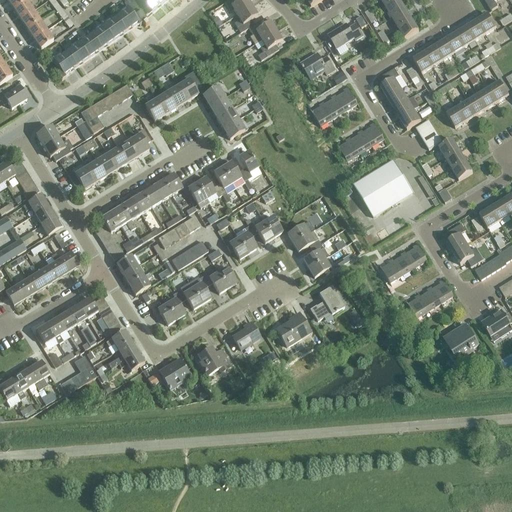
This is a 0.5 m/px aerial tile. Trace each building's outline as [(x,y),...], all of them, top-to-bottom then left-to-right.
[(26,2),(24,0),(7,0),(7,1),(13,11),(26,2)] [(58,7),(53,0),(48,0),(47,1),(54,10),(58,7)] [(163,3),(160,0),(140,0),(140,1),(151,14),(163,3)] [(237,17),(251,8),(246,0),(242,0),(239,2),(237,0),(231,0),(224,4),(230,13),(233,11),(237,17)] [(305,0),(311,8),(324,0),(305,0)] [(379,0),(385,9),(398,0),(379,0)] [(398,0),(385,9),(391,19),(405,11),(398,0)] [(499,0),(483,0),(490,12),(497,8),(494,3),(499,0)] [(33,12),(26,2),(13,11),(20,20),(33,12)] [(134,3),(126,8),(127,10),(137,24),(139,26),(141,25),(144,23),(146,21),(134,3)] [(237,17),(240,22),(234,26),(240,35),(249,30),(254,26),(251,21),(257,17),(251,8),(237,17)] [(62,20),(66,17),(61,10),(57,13),(62,20)] [(137,24),(127,10),(115,19),(125,33),(137,24)] [(368,19),(373,16),(369,11),(365,13),(368,19)] [(411,21),(405,11),(391,19),(398,30),(411,21)] [(39,22),(33,12),(20,20),(27,30),(39,22)] [(376,21),(373,16),(368,19),(371,24),(376,21)] [(477,22),(485,36),(496,30),(488,16),(477,22)] [(73,26),(66,17),(62,20),(69,29),(73,26)] [(217,17),(212,20),(218,29),(223,25),(217,17)] [(361,29),(366,27),(361,18),(356,21),(361,29)] [(115,19),(102,27),(112,41),(125,33),(115,19)] [(254,47),(261,42),(276,33),(270,24),(267,25),(264,20),(260,22),(254,26),(249,30),(253,36),(249,39),(254,47)] [(411,21),(398,30),(404,41),(418,32),(411,21)] [(39,22),(27,30),(33,40),(46,32),(39,22)] [(485,36),(477,22),(466,29),(475,43),(485,36)] [(355,42),(363,37),(355,25),(348,29),(346,25),(328,36),(336,50),(354,40),(355,42)] [(102,27),(90,36),(100,50),(112,41),(102,27)] [(475,43),(466,29),(456,35),(464,49),(475,43)] [(53,42),(46,32),(33,40),(40,50),(53,42)] [(381,40),(386,37),(382,32),(377,35),(381,40)] [(276,33),(261,42),(264,47),(260,50),(263,54),(258,57),(261,63),(279,51),(276,46),(282,43),(276,33)] [(456,35),(445,42),(454,56),(464,49),(456,35)] [(90,36),(78,45),(88,59),(100,50),(90,36)] [(389,42),(386,37),(381,40),(384,45),(389,42)] [(445,42),(434,48),(443,62),(454,56),(445,42)] [(492,48),(495,53),(501,49),(498,44),(492,48)] [(88,59),(78,45),(66,54),(76,68),(88,59)] [(434,48),(424,54),(433,68),(443,62),(434,48)] [(495,53),(492,48),(487,51),(490,56),(495,53)] [(53,63),(60,72),(63,77),(64,76),(76,68),(66,54),(53,63)] [(433,68),(424,54),(413,61),(422,75),(433,68)] [(326,77),(335,72),(327,58),(321,62),(317,55),(300,66),(309,80),(314,76),(316,79),(325,74),(326,77)] [(471,61),(474,65),(479,62),(476,57),(471,61)] [(474,65),(471,61),(466,64),(469,69),(474,65)] [(5,68),(0,70),(0,85),(11,78),(5,68)] [(411,81),(418,77),(412,68),(406,72),(411,81)] [(450,74),(453,78),(458,75),(455,70),(450,74)] [(387,100),(401,91),(394,81),(399,78),(394,71),(381,79),(385,86),(380,89),(387,100)] [(63,77),(60,72),(56,75),(61,82),(65,79),(64,76),(63,77)] [(466,75),(469,80),(474,77),(471,72),(466,75)] [(178,88),(187,103),(198,97),(195,92),(202,88),(193,74),(186,78),(188,81),(178,88)] [(343,74),(333,80),(337,87),(347,81),(343,74)] [(453,78),(450,74),(445,77),(448,82),(453,78)] [(469,80),(466,75),(460,78),(463,83),(469,80)] [(423,86),(418,77),(411,81),(417,90),(423,86)] [(500,83),(489,90),(497,104),(508,97),(500,83)] [(432,92),(437,89),(434,84),(429,87),(432,92)] [(0,90),(0,102),(3,107),(7,105),(11,111),(26,101),(19,90),(14,93),(9,85),(0,90)] [(450,85),(444,88),(447,93),(453,90),(450,85)] [(121,90),(127,100),(133,97),(126,86),(121,90)] [(177,88),(167,95),(176,110),(187,103),(177,88)] [(447,93),(444,88),(439,92),(442,96),(447,93)] [(210,109),(225,100),(218,89),(203,98),(210,109)] [(121,90),(116,93),(122,103),(127,100),(121,90)] [(344,94),(336,99),(345,114),(357,106),(347,90),(343,93),(344,94)] [(497,104),(489,90),(478,97),(487,111),(497,104)] [(407,102),(401,91),(387,100),(393,110),(407,102)] [(122,103),(116,93),(111,96),(117,106),(122,103)] [(167,95),(156,101),(165,117),(176,110),(167,95)] [(117,106),(111,96),(106,99),(112,109),(117,106)] [(427,104),(432,101),(429,96),(424,99),(427,104)] [(336,99),(335,97),(331,100),(332,102),(324,107),(333,121),(345,114),(336,99)] [(478,97),(468,103),(476,117),(487,111),(478,97)] [(112,109),(106,99),(101,102),(107,112),(112,109)] [(225,100),(210,109),(216,120),(231,111),(225,100)] [(165,117),(156,101),(145,108),(154,123),(165,117)] [(432,101),(427,104),(431,109),(435,106),(432,101)] [(101,102),(95,105),(102,116),(107,112),(101,102)] [(414,112),(407,102),(393,110),(400,121),(414,112)] [(476,117),(468,103),(457,109),(466,123),(476,117)] [(102,116),(95,105),(85,112),(91,122),(97,119),(102,116)] [(333,121),(324,107),(323,105),(318,108),(320,109),(312,114),(321,129),(333,121)] [(466,123),(457,109),(446,116),(455,130),(466,123)] [(238,121),(231,111),(216,120),(223,131),(238,121)] [(91,122),(85,112),(80,115),(89,130),(100,124),(97,119),(91,122)] [(414,112),(400,121),(407,132),(420,123),(414,112)] [(245,132),(238,121),(223,131),(230,142),(245,132)] [(429,122),(415,131),(418,135),(432,127),(429,122)] [(103,129),(100,124),(89,130),(92,135),(103,129)] [(370,130),(363,134),(362,135),(371,149),(384,142),(374,125),(369,128),(370,130)] [(432,127),(418,135),(422,141),(435,133),(432,127)] [(43,149),(58,140),(51,129),(36,138),(43,149)] [(128,144),(138,159),(149,152),(145,146),(150,142),(143,131),(137,134),(139,137),(128,144)] [(362,135),(363,134),(362,133),(357,135),(358,137),(351,142),(359,156),(371,149),(362,135)] [(435,133),(422,141),(426,147),(439,139),(435,133)] [(278,144),(284,140),(281,136),(275,139),(278,144)] [(439,139),(426,147),(428,152),(442,144),(439,139)] [(58,140),(43,149),(50,159),(52,158),(55,163),(58,161),(70,154),(69,152),(73,150),(67,142),(61,145),(58,140)] [(359,156),(351,142),(349,140),(345,143),(346,145),(338,150),(347,164),(359,156)] [(445,160),(459,152),(452,141),(438,149),(445,160)] [(128,144),(117,150),(127,165),(138,159),(128,144)] [(127,165),(117,150),(107,157),(116,172),(127,165)] [(465,163),(459,152),(445,160),(451,171),(465,163)] [(243,175),(247,182),(251,179),(249,175),(258,169),(248,154),(239,159),(247,172),(243,175)] [(116,172),(107,157),(96,163),(105,178),(116,172)] [(353,187),(373,218),(413,194),(394,162),(353,187)] [(13,175),(23,168),(19,163),(9,169),(13,175)] [(96,163),(86,170),(95,185),(105,178),(96,163)] [(471,173),(465,163),(451,171),(458,182),(471,173)] [(6,164),(0,168),(0,178),(3,184),(14,177),(13,175),(9,169),(6,164)] [(239,177),(231,164),(222,170),(235,191),(244,186),(248,192),(252,190),(247,182),(243,175),(239,177)] [(73,174),(67,177),(75,189),(80,185),(84,191),(95,185),(86,170),(83,165),(72,172),(73,174)] [(26,174),(23,168),(13,175),(14,177),(16,180),(26,174)] [(221,188),(217,191),(221,197),(226,205),(230,202),(226,197),(235,191),(222,170),(213,175),(221,188)] [(26,174),(16,180),(19,185),(29,179),(26,174)] [(173,176),(162,182),(172,197),(182,191),(173,176)] [(29,179),(19,185),(22,190),(32,184),(29,179)] [(422,179),(418,181),(435,209),(439,206),(422,179)] [(205,180),(197,185),(209,205),(221,197),(217,191),(213,193),(205,180)] [(162,182),(152,188),(161,204),(172,197),(162,182)] [(35,189),(32,184),(22,190),(25,195),(35,189)] [(209,205),(197,185),(188,191),(200,211),(209,205)] [(438,195),(443,192),(439,186),(435,189),(438,195)] [(161,204),(152,188),(142,195),(151,210),(161,204)] [(25,195),(22,196),(25,202),(38,194),(35,189),(25,195)] [(349,189),(341,195),(344,199),(352,194),(349,189)] [(445,191),(443,192),(438,195),(445,205),(451,201),(445,191)] [(261,198),(265,205),(274,200),(270,193),(261,198)] [(142,195),(132,201),(141,216),(151,210),(142,195)] [(34,216),(47,208),(40,197),(27,205),(34,216)] [(511,215),(511,198),(511,197),(501,204),(509,218),(511,215)] [(20,198),(14,202),(17,206),(23,203),(20,198)] [(132,201),(121,207),(131,222),(141,216),(132,201)] [(509,218),(501,204),(490,210),(498,224),(509,218)] [(10,205),(4,208),(7,213),(13,209),(10,205)] [(126,226),(130,233),(135,230),(131,222),(121,207),(111,213),(121,229),(126,226)] [(47,208),(34,216),(41,227),(54,219),(47,208)] [(323,209),(316,213),(319,218),(326,214),(323,209)] [(498,224),(490,210),(479,217),(487,231),(498,224)] [(121,229),(111,213),(101,220),(105,226),(106,229),(108,231),(109,233),(110,235),(121,229)] [(311,223),(318,219),(315,214),(309,218),(311,223)] [(180,216),(173,221),(175,225),(182,220),(180,216)] [(6,218),(2,221),(8,231),(9,232),(13,230),(6,218)] [(188,221),(194,232),(199,228),(193,218),(188,221)] [(54,219),(41,227),(48,238),(60,230),(54,219)] [(263,224),(273,240),(282,235),(272,219),(263,224)] [(474,228),(479,225),(476,219),(471,222),(474,228)] [(8,231),(2,221),(0,221),(0,229),(3,234),(8,231)] [(175,225),(173,221),(165,225),(168,229),(175,225)] [(194,232),(188,221),(183,225),(189,235),(194,232)] [(219,232),(229,226),(226,221),(216,227),(219,232)] [(303,227),(287,236),(293,245),(312,233),(315,232),(309,223),(303,227)] [(273,240),(263,224),(255,230),(252,226),(248,228),(252,235),(256,232),(264,246),(273,240)] [(189,235),(183,225),(178,228),(184,238),(189,235)] [(453,255),(467,247),(460,235),(465,232),(461,225),(449,233),(453,240),(446,244),(453,255)] [(483,230),(479,225),(474,228),(478,233),(483,230)] [(106,229),(105,226),(95,233),(98,238),(108,231),(106,229)] [(178,228),(173,231),(179,241),(184,238),(178,228)] [(246,235),(238,240),(248,256),(256,251),(248,237),(252,235),(248,228),(244,231),(246,235)] [(152,233),(154,237),(162,233),(159,229),(152,233)] [(9,232),(16,243),(20,240),(13,230),(9,232)] [(109,233),(108,231),(98,238),(101,243),(111,237),(109,233)] [(173,231),(168,234),(174,244),(179,241),(173,231)] [(154,237),(152,233),(145,238),(147,242),(154,237)] [(320,246),(312,233),(293,245),(298,254),(311,246),(314,250),(320,246)] [(174,244),(168,234),(163,237),(169,247),(174,244)] [(57,244),(62,242),(58,236),(54,238),(57,244)] [(111,237),(101,243),(104,248),(114,242),(111,237)] [(169,247),(163,237),(158,240),(164,250),(169,247)] [(16,243),(22,253),(26,251),(24,247),(20,240),(16,243)] [(248,256),(238,240),(226,247),(230,254),(233,252),(239,261),(248,256)] [(487,249),(492,246),(489,241),(484,244),(487,249)] [(62,242),(57,244),(61,251),(66,248),(62,242)] [(114,242),(104,248),(107,253),(117,247),(114,242)] [(139,242),(132,246),(134,250),(141,245),(139,242)] [(500,250),(505,247),(502,242),(497,246),(500,250)] [(16,243),(11,246),(17,257),(22,253),(16,243)] [(201,243),(196,246),(203,257),(208,253),(201,243)] [(36,249),(39,253),(45,250),(42,245),(36,249)] [(17,257),(11,246),(6,250),(12,260),(17,257)] [(134,250),(132,246),(125,251),(127,254),(134,250)] [(157,256),(161,253),(157,246),(152,249),(157,256)] [(203,257),(196,246),(191,249),(198,260),(203,257)] [(316,254),(303,262),(308,271),(324,261),(328,258),(320,246),(314,250),(316,254)] [(414,251),(406,255),(414,270),(427,262),(417,246),(412,249),(414,251)] [(492,246),(487,249),(490,254),(495,251),(492,246)] [(120,251),(117,247),(107,253),(110,258),(120,251)] [(483,262),(475,249),(471,253),(467,247),(453,255),(460,266),(467,262),(471,269),(483,262)] [(39,253),(36,249),(30,253),(33,257),(39,253)] [(191,249),(186,253),(192,263),(198,260),(191,249)] [(6,250),(0,253),(7,263),(12,260),(6,250)] [(120,251),(110,258),(113,263),(123,257),(120,251)] [(211,263),(221,257),(217,251),(207,257),(211,263)] [(504,252),(499,255),(506,267),(505,265),(510,262),(504,252)] [(161,253),(157,256),(161,263),(165,260),(161,253)] [(192,263),(186,253),(181,256),(187,266),(192,263)] [(401,258),(394,263),(403,277),(414,270),(406,255),(405,253),(400,256),(401,258)] [(55,265),(49,268),(57,282),(67,275),(59,262),(55,255),(51,258),(55,265)] [(70,255),(59,262),(67,275),(78,268),(70,255)] [(506,267),(499,255),(498,256),(499,257),(494,260),(501,270),(506,267)] [(181,256),(176,259),(182,269),(187,266),(181,256)] [(341,261),(334,265),(337,269),(353,259),(351,256),(341,262),(341,261)] [(21,258),(15,262),(18,267),(24,263),(21,258)] [(122,277),(137,268),(131,258),(116,267),(122,277)] [(182,269),(176,259),(171,262),(177,272),(182,269)] [(501,270),(494,260),(489,263),(496,273),(501,270)] [(324,261),(308,271),(314,279),(323,274),(325,277),(331,273),(324,261)] [(403,277),(394,263),(393,261),(388,264),(389,266),(381,271),(390,285),(403,277)] [(18,267),(15,262),(9,266),(12,270),(18,267)] [(174,274),(167,263),(163,266),(170,276),(174,274)] [(496,273),(489,263),(484,266),(491,276),(496,273)] [(491,276),(484,266),(479,269),(485,279),(491,276)] [(57,282),(49,268),(38,275),(46,288),(57,282)] [(128,287),(143,278),(137,268),(122,277),(128,287)] [(485,279),(479,269),(474,272),(481,282),(485,279)] [(226,270),(218,275),(228,290),(236,285),(226,270)] [(46,288),(38,275),(27,281),(35,295),(46,288)] [(148,275),(143,278),(128,287),(135,298),(150,288),(146,282),(151,279),(148,275)] [(228,290),(218,275),(209,280),(206,276),(202,278),(207,285),(210,283),(218,296),(228,290)] [(197,279),(189,285),(202,306),(210,301),(202,288),(207,285),(202,278),(198,281),(197,279)] [(35,295),(27,281),(16,288),(24,301),(35,295)] [(440,286),(432,291),(441,305),(453,297),(443,281),(439,284),(440,286)] [(511,289),(508,283),(503,286),(509,297),(511,294),(511,289)] [(181,292),(176,295),(181,301),(185,299),(193,312),(202,306),(189,285),(179,290),(181,292)] [(509,297),(503,286),(498,289),(504,300),(509,297)] [(24,301),(16,288),(5,295),(13,308),(24,301)] [(331,317),(344,309),(331,289),(318,297),(323,304),(310,312),(317,323),(330,315),(331,317)] [(441,305),(432,291),(431,289),(426,291),(428,293),(420,298),(429,312),(441,305)] [(146,304),(150,302),(146,295),(142,297),(146,304)] [(181,301),(176,295),(172,297),(175,301),(166,307),(176,322),(185,317),(177,304),(181,301)] [(429,312),(420,298),(419,296),(414,299),(415,301),(408,306),(416,320),(429,312)] [(96,310),(106,304),(102,299),(92,305),(96,310)] [(96,310),(92,305),(89,300),(79,307),(87,320),(98,313),(96,310)] [(109,309),(106,304),(96,310),(98,313),(99,315),(109,309)] [(87,320),(79,307),(68,313),(76,327),(87,320)] [(176,322),(166,307),(157,312),(167,327),(176,322)] [(109,309),(99,315),(102,320),(112,314),(109,309)] [(500,312),(481,324),(490,339),(499,333),(503,338),(511,332),(511,331),(509,327),(511,325),(511,320),(508,315),(504,318),(500,312)] [(68,313),(57,320),(65,333),(76,327),(68,313)] [(112,314),(102,320),(105,325),(115,319),(112,314)] [(286,349),(310,335),(298,316),(289,322),(290,324),(276,332),(286,349)] [(115,319),(105,325),(105,326),(108,330),(118,324),(115,319)] [(57,320),(47,326),(55,339),(59,346),(62,344),(58,337),(65,333),(57,320)] [(359,321),(354,324),(358,331),(363,327),(359,321)] [(121,329),(118,324),(108,330),(108,331),(111,335),(121,329)] [(240,352),(260,340),(250,325),(244,329),(245,331),(232,339),(240,352)] [(55,339),(47,326),(36,333),(44,346),(55,339)] [(456,360),(477,347),(465,327),(443,340),(456,360)] [(117,352),(131,344),(124,333),(111,341),(106,344),(109,349),(114,346),(117,352)] [(131,344),(117,352),(121,358),(108,366),(110,371),(118,366),(137,355),(131,344)] [(321,344),(316,347),(320,354),(325,351),(321,344)] [(220,375),(230,368),(222,355),(217,359),(211,349),(197,358),(201,364),(199,365),(207,378),(218,371),(220,375)] [(272,353),(267,357),(271,363),(276,360),(272,353)] [(49,358),(55,369),(61,365),(54,355),(49,358)] [(130,374),(144,365),(137,355),(118,366),(120,370),(126,367),(130,374)] [(87,363),(84,358),(73,364),(77,370),(87,363)] [(170,392),(190,379),(179,362),(159,374),(170,392)] [(38,383),(41,389),(46,386),(42,380),(49,377),(41,363),(30,370),(38,383)] [(85,372),(91,382),(96,378),(87,363),(77,370),(80,374),(85,372)] [(30,370),(19,376),(27,389),(34,386),(37,392),(41,389),(38,383),(30,370)] [(85,372),(80,374),(75,378),(81,388),(91,382),(85,372)] [(27,389),(19,376),(8,383),(17,396),(20,402),(25,399),(22,393),(27,389)] [(156,376),(147,382),(151,388),(160,383),(156,376)] [(81,388),(75,378),(69,381),(76,391),(81,388)] [(69,381),(64,384),(71,394),(76,391),(69,381)] [(17,396),(8,383),(0,387),(0,393),(6,403),(9,409),(20,402),(17,396)] [(71,394),(64,384),(59,387),(66,397),(71,394)] [(107,385),(102,389),(104,390),(105,392),(107,395),(112,392),(107,385)] [(56,401),(52,393),(46,397),(51,404),(56,401)] [(51,404),(46,397),(41,400),(45,407),(51,404)] [(30,406),(25,409),(28,414),(30,416),(35,413),(32,409),(30,406)]
